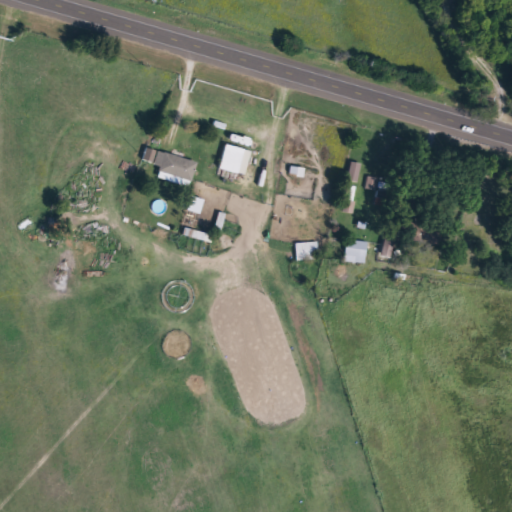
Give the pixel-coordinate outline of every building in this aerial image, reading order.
[(218,167),(225,143),(251,151),(244,175),(218,167)] [(155,163),(157,150),(146,149),(145,162),(155,163)] [(189,187),(157,177),(160,168),(153,166),(157,150),(196,162),(189,187)] [(358,183),(362,164),(352,162),(348,181),(358,183)] [(367,189),(377,191),(380,179),(369,177),(367,189)] [(188,211),(201,214),(204,199),(192,197),(188,211)] [(392,240),(390,256),(382,255),(384,239),(392,240)] [(364,264),(343,261),(345,240),(367,242),(364,264)] [(292,243),(317,242),(318,259),(294,261),(292,243)]
